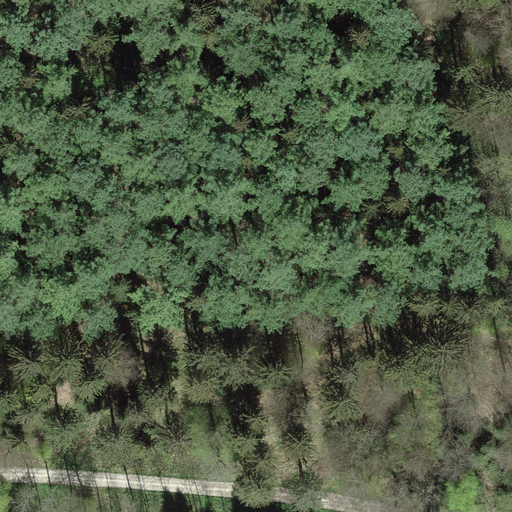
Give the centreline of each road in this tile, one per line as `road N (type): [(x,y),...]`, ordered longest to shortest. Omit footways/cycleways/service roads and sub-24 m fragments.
road 1 (track): [(511,113),(410,116),(0,81)]
road 2 (track): [(0,474),(349,499),(392,511)]
